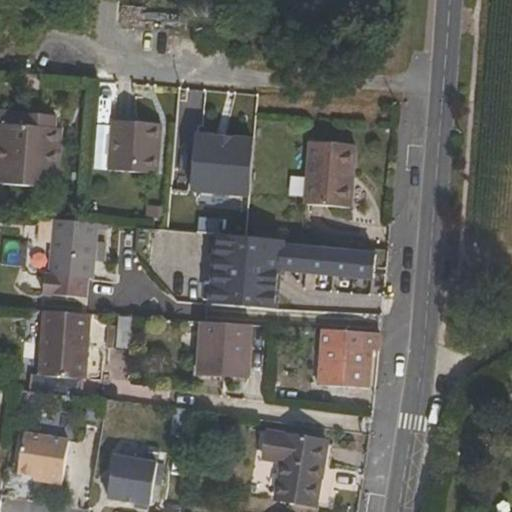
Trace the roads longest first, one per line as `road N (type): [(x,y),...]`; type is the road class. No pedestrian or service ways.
road 1 (unclassified): [(412,428),(451,0)]
road 2 (unclassified): [(412,428),(171,398)]
